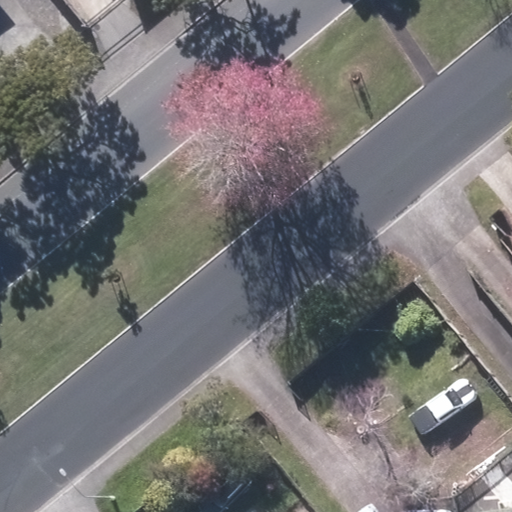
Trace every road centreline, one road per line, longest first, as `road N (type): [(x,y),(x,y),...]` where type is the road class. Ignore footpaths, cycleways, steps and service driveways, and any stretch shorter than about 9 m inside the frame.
road 1 (secondary): [(511,56),(0,464)]
road 2 (secondary): [(0,241),(293,0)]
